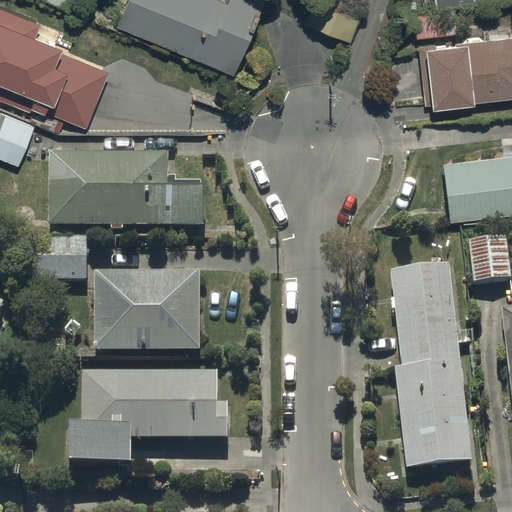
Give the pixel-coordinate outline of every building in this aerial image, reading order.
[(42,0),(43,1),(66,11),(71,0),(42,0)] [(125,0),(116,24),(234,72),(262,0),(125,0)] [(364,0),(313,0),(304,20),(349,40),(366,1),(364,0)] [(31,105),(36,107),(64,118),(86,126),(108,70),(60,51),(61,46),(36,36),(42,22),(0,4),(0,96),(30,108),(31,105)] [(455,11),(411,16),(414,39),(458,34),(455,11)] [(429,106),(430,110),(471,106),(471,103),(511,98),(511,36),(481,40),(480,37),(464,39),(464,44),(435,47),(434,45),(417,47),(423,106),(429,106)] [(60,131),(64,118),(36,107),(31,120),(60,131)] [(34,123),(0,110),(0,156),(18,164),(34,123)] [(511,155),(442,163),(449,223),(452,222),(452,225),(511,218),(511,155)] [(169,161),(51,161),(51,233),(112,233),(112,236),(123,236),(123,233),(205,233),(205,199),(202,199),(202,189),(176,189),(176,182),(169,182),(169,161)] [(506,241),(467,245),(472,289),(511,285),(506,241)] [(24,242),(25,285),(86,284),(86,242),(24,242)] [(471,470),(448,271),(389,278),(393,307),(389,307),(390,318),(393,318),(400,376),(394,377),(406,478),(471,470)] [(201,278),(95,278),(96,358),(201,357),(201,278)] [(511,316),(501,318),(511,421),(511,316)] [(219,380),(84,380),(84,433),(69,433),(69,476),(133,476),(133,446),(133,439),(139,439),(139,446),(229,445),(229,408),(219,408),(219,380)]
